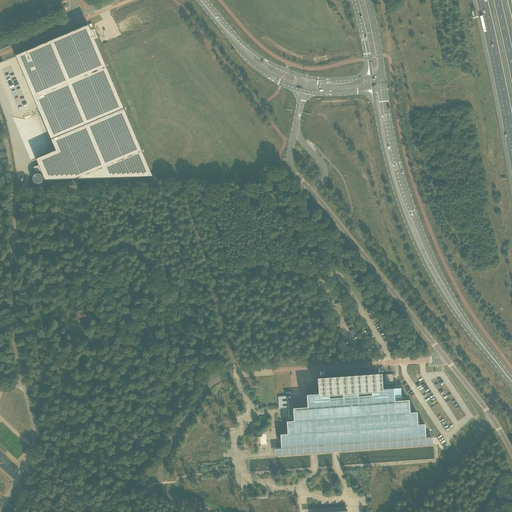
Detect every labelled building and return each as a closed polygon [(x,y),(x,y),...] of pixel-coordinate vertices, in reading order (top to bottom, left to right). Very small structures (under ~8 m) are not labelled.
[(124,10),(113,15),(122,36),(143,27),(168,85),(142,96),(176,176),(198,175),(253,152),(251,150),(222,80),(164,6),(128,21),(124,10)] [(45,181),(153,177),(88,25),(15,56),(40,114),(55,150),(35,159),(38,165),(32,167),(35,173),(41,171),(45,181)] [(385,375),(385,385),(393,384),(393,374),(385,375)] [(378,377),(355,378),(319,381),(320,394),(306,395),(307,407),(293,408),(294,421),(286,421),(287,434),(280,434),(281,448),(337,444),(425,437),(424,424),(417,425),(416,412),(409,413),(408,400),(394,401),(393,388),(379,389),(378,377)] [(287,399),(287,396),(279,397),(280,409),(288,408),(287,406),(283,406),(283,404),(287,404),(287,401),(283,401),(283,399),(287,399)] [(365,471),(368,511),(376,511),(376,501),(391,500),(389,472),(373,473),(373,471),(365,471)]
